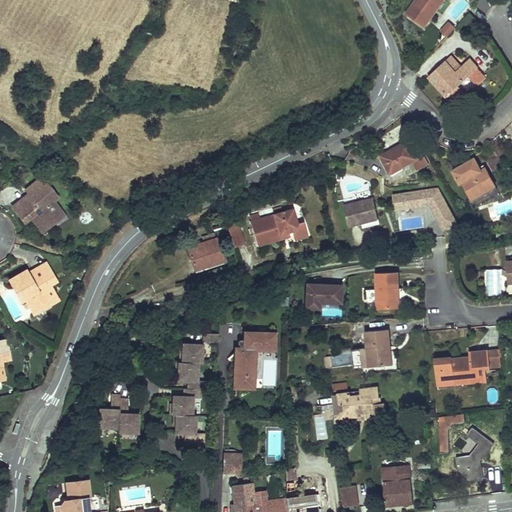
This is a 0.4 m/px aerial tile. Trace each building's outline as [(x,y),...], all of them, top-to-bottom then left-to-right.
[(416,5),(409,15),(424,27),(437,10),(434,9),(440,0),(448,0),(451,2),(452,0),(415,0),(413,3),(416,5)] [(440,0),(434,9),(437,10),(444,0),(440,0)] [(413,3),(406,13),(409,15),(416,5),(413,3)] [(474,9),(469,16),(481,23),(485,17),(474,9)] [(449,23),(441,31),(447,36),(455,28),(449,23)] [(452,56),(446,61),(453,68),(458,63),(452,56)] [(446,61),(429,77),(454,104),(465,94),(458,87),(461,85),(464,88),(467,85),(464,82),(470,76),(478,68),(470,59),(462,67),(458,63),(453,68),(446,61)] [(478,68),(470,76),(476,83),(485,76),(478,68)] [(393,151),(382,157),(391,174),(414,161),(417,159),(408,141),(392,150),(393,151)] [(391,148),(380,153),(382,157),(393,151),(392,150),(391,148)] [(417,159),(414,161),(418,170),(429,164),(424,155),(417,159)] [(479,167),(474,159),(454,171),(461,183),(464,182),(471,194),(479,189),(481,193),(496,185),(487,169),(482,171),(479,167)] [(488,162),(479,167),(482,171),(487,169),(490,166),(488,162)] [(27,199),(15,208),(25,221),(31,216),(40,228),(52,219),(56,224),(67,216),(56,202),(60,200),(45,179),(27,191),(31,196),(35,201),(31,204),(27,199)] [(479,189),(471,194),(475,202),(498,189),(496,185),(481,193),(479,189)] [(438,188),(394,193),(396,207),(430,203),(445,229),(462,226),(438,188)] [(374,199),(345,206),(350,227),(379,220),(374,199)] [(303,219),(297,221),(293,206),(283,209),(288,229),(292,228),(295,238),(302,236),(308,234),(303,219)] [(283,209),(282,207),(273,210),(274,215),(260,219),(252,221),(250,221),(257,246),(272,241),(271,237),(289,232),(288,229),(283,209)] [(52,219),(40,228),(44,233),(56,224),(52,219)] [(235,246),(245,242),(239,224),(228,227),(235,246)] [(203,242),(188,247),(194,269),(223,260),(214,231),(201,235),(203,242)] [(271,237),(272,241),(290,236),(289,232),(271,237)] [(45,259),(38,263),(50,281),(56,277),(45,259)] [(26,271),(24,268),(9,278),(22,299),(26,296),(36,312),(47,304),(43,299),(56,291),(50,281),(38,263),(31,268),(35,275),(30,277),(26,271)] [(31,268),(26,271),(30,277),(35,275),(31,268)] [(379,309),(395,309),(395,289),(398,289),(398,272),(377,273),(379,309)] [(342,286),(308,285),(308,302),(320,302),(342,303),(342,286)] [(56,291),(43,299),(47,304),(60,296),(56,291)] [(389,329),(366,331),(369,367),(388,366),(386,347),(390,347),(389,329)] [(274,350),(274,333),(258,333),(258,336),(247,336),(241,341),(240,340),(238,340),(236,341),(236,344),(237,345),(241,350),(235,356),(235,386),(237,386),(237,389),(249,389),(249,378),(253,378),(254,364),(249,359),(249,350),(274,350)] [(202,342),(217,343),(217,334),(202,334),(202,342)] [(0,378),(5,378),(1,359),(9,357),(5,340),(0,340),(0,378)] [(188,442),(204,443),(204,434),(194,433),(195,416),(191,416),(192,398),(201,398),(202,390),(205,390),(206,382),(196,381),(197,364),(201,364),(202,345),(183,344),(182,362),(178,362),(177,381),(187,381),(190,381),(190,389),(187,389),(187,398),(184,398),(174,397),(173,416),(177,416),(177,427),(176,434),(185,435),(188,435),(188,442)] [(486,370),(502,368),(502,350),(470,354),(470,358),(471,362),(453,364),(452,360),(452,358),(435,360),(438,383),(462,380),(462,384),(487,381),(486,370)] [(346,383),(331,384),(333,395),(347,393),(346,383)] [(376,413),(386,411),(385,403),(381,403),(378,387),(360,389),(360,392),(347,393),(333,395),(334,406),(339,405),(341,418),(356,416),(363,415),(363,412),(366,412),(367,418),(376,416),(376,413)] [(119,433),(138,434),(139,415),(128,415),(129,401),(121,400),(121,396),(112,396),(111,410),(101,410),(100,428),(119,429),(119,433)] [(363,415),(356,416),(357,420),(367,419),(367,418),(366,412),(363,412),(363,415)] [(438,417),(440,453),(449,452),(448,431),(453,424),(465,422),(464,414),(438,417)] [(481,461),(493,444),(474,428),(469,434),(481,444),(471,456),(457,458),(458,467),(467,466),(469,478),(483,476),(481,461)] [(223,453),(222,473),(237,474),(238,454),(223,453)] [(384,469),(388,507),(413,504),(409,466),(384,469)] [(458,467),(469,481),(469,478),(467,466),(458,467)] [(286,469),(286,482),(298,481),(296,467),(286,469)] [(89,511),(88,501),(91,500),(88,482),(66,486),(68,503),(64,503),(61,506),(62,511),(89,511)] [(242,511),(320,511),(319,496),(256,503),(253,483),(234,485),(236,505),(241,505),(242,511)] [(357,506),(354,486),(341,487),(344,507),(357,506)]
